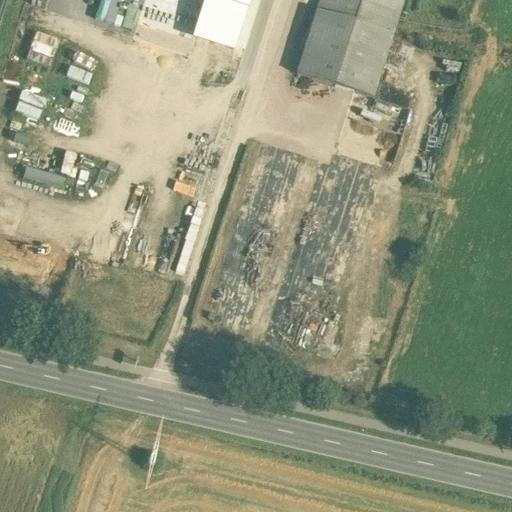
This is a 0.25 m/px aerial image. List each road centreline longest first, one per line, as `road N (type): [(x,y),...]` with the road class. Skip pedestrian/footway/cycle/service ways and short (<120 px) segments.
road 1 (secondary): [(511,484),(0,368)]
road 2 (track): [(151,405),(280,0)]
